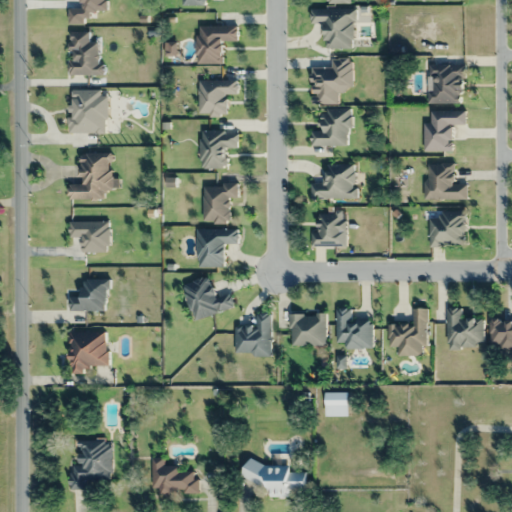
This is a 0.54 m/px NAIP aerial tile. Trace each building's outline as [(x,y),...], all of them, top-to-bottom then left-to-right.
[(324,24),(324,48),(354,48),(354,9),(310,9),(310,23),(324,24)] [(98,65),(98,42),(89,42),(89,32),(69,31),(68,75),(104,76),(105,65),(98,65)] [(463,64),(427,64),(427,103),(463,103),(463,64)] [(198,81),(198,115),(226,115),(226,95),(237,95),(237,81),(198,81)] [(348,146),(349,108),(324,108),(324,131),(310,131),(310,145),(348,146)] [(423,123),(423,151),(451,151),(452,125),(465,125),(465,111),(430,111),(430,123),(423,123)] [(237,148),(238,131),(200,131),(200,168),(226,168),(226,148),(237,148)] [(105,200),(105,189),(119,189),(119,179),(112,179),(112,154),(81,153),(81,184),(68,184),(68,200),(105,200)] [(425,163),(426,200),(466,199),(466,184),(453,184),(453,163),(425,163)] [(356,164),(327,164),(327,184),(310,184),(310,199),(356,199),(356,164)] [(238,185),(203,184),(203,223),(229,224),(230,199),(238,199),(238,185)] [(466,213),(430,213),(430,247),(466,247),(466,213)] [(318,233),(312,233),(312,247),(343,247),(343,214),(318,214),(318,233)] [(238,230),(197,230),(197,268),(225,268),(225,244),(238,244),(238,230)] [(230,293),(214,297),(209,277),(184,284),(193,319),(234,309),(230,293)] [(69,311),(107,312),(108,280),(82,279),(82,297),(69,297),(69,311)] [(483,319),(462,319),(461,307),(446,308),(447,348),(483,348),(483,319)] [(336,309),(336,347),(372,347),(372,319),(351,319),(351,309),(336,309)] [(398,355),(426,355),(426,309),(412,309),(412,325),(388,325),(388,347),(398,347),(398,355)] [(235,327),(234,355),(270,356),(271,314),(256,314),(256,327),(235,327)] [(326,314),(290,314),(290,345),(326,345),(326,314)] [(511,349),(511,320),(490,321),(490,345),(499,345),(499,350),(511,349)] [(108,366),(107,332),(69,332),(70,374),(90,374),(90,366),(108,366)] [(78,466),(70,466),(70,489),(86,490),(86,480),(110,481),(112,441),(79,441),(78,466)] [(152,490),(158,490),(158,495),(197,495),(198,472),(179,472),(179,466),(165,466),(165,458),(152,458),(152,490)] [(288,464),(244,464),(244,484),(269,484),(269,496),(289,496),(289,491),(305,491),(305,473),(288,473),(288,464)]
